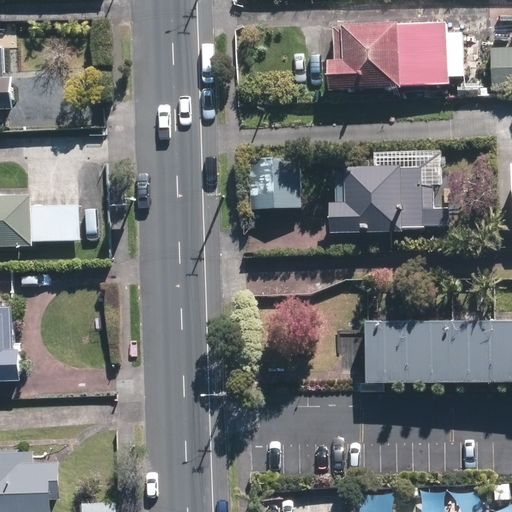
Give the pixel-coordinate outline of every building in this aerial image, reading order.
[(401,28),(401,25),(343,27),(344,61),(330,62),(331,93),(403,90),(403,87),(449,85),(447,26),(401,28)] [(511,48),(489,49),(490,91),(511,90),(511,48)] [(44,76),(43,95),(52,95),(52,103),(67,103),(68,77),(44,76)] [(0,108),(14,108),(13,77),(0,77),(0,108)] [(480,82),(459,82),(460,96),(481,96),(480,82)] [(248,214),(299,212),(297,160),(246,162),(248,214)] [(401,173),(401,170),(344,171),(345,206),(330,207),(331,238),(402,237),(402,233),(422,233),(422,231),(447,230),(446,212),(431,212),(431,189),(421,190),(420,172),(401,173)] [(0,195),(0,246),(31,246),(31,241),(77,240),(77,204),(30,205),(29,194),(0,195)] [(11,345),(10,310),(0,310),(0,376),(24,375),(26,375),(25,346),(25,345),(11,345)] [(511,324),(368,325),(368,387),(511,385),(511,324)] [(0,511),(57,511),(57,498),(66,498),(66,462),(25,463),(25,449),(0,449),(0,511)] [(445,511),(446,493),(422,492),(421,511),(445,511)] [(119,511),(119,501),(82,502),(82,511),(119,511)]
